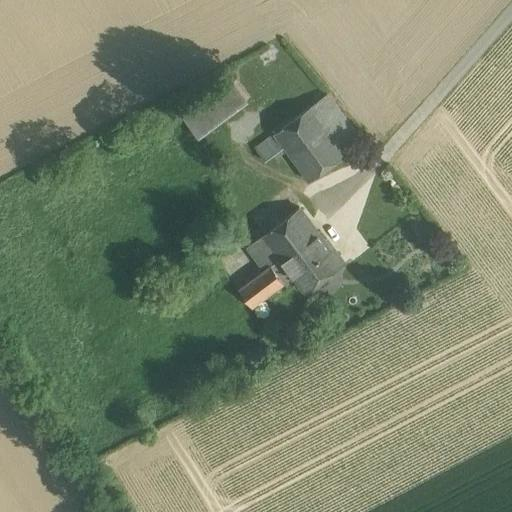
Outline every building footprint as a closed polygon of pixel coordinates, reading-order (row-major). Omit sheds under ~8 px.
[(227,72),(178,110),(197,136),(247,99),(227,72)] [(327,93),(274,133),(286,150),(309,180),(362,141),(327,93)] [(274,133),(254,147),(264,161),(273,154),(276,157),(286,150),(274,133)] [(299,207),(263,235),(280,258),(294,276),(305,291),(344,263),(332,246),(329,248),(299,207)] [(263,235),(247,246),(265,270),(280,258),(263,235)] [(265,270),(239,289),(252,307),(294,276),(280,258),(265,270)]
